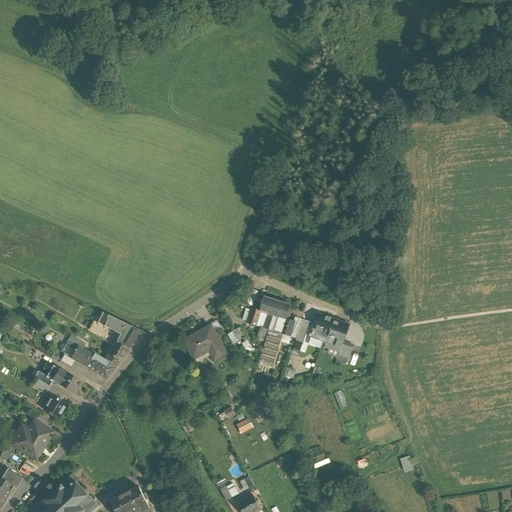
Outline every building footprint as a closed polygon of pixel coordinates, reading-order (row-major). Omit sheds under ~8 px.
[(248,300),(253,302),(258,292),(253,289),(248,300)] [(278,301),(264,297),(260,311),(268,314),(273,315),(278,301)] [(291,305),(278,301),(273,315),(279,317),(287,320),(287,319),(291,305)] [(260,311),(252,308),(248,323),(255,326),(260,311)] [(109,315),(102,312),(97,323),(103,326),(109,315)] [(273,315),(268,314),(264,328),(269,330),(273,315)] [(334,319),(319,314),(311,337),(326,342),(334,319)] [(141,330),(109,315),(103,326),(121,334),(117,341),(129,349),(141,330)] [(279,317),(273,315),(269,330),(274,331),(279,317)] [(294,321),(287,319),(287,320),(282,334),(289,336),(292,328),(294,321)] [(326,342),(325,346),(340,351),(343,342),(345,339),(344,339),(349,325),(350,325),(334,319),(326,342)] [(296,339),(293,347),(300,349),(302,344),(303,344),(310,322),(302,320),(299,330),(296,339)] [(211,325),(200,331),(200,333),(184,342),(193,358),(209,349),(212,354),(211,355),(214,361),(227,354),(211,325)] [(299,330),(292,328),(289,336),(296,339),(299,330)] [(85,343),(77,339),(76,341),(75,340),(72,344),(77,346),(82,349),(85,343)] [(247,340),(242,342),(247,351),(252,349),(247,340)] [(113,347),(108,354),(105,360),(116,366),(129,349),(117,341),(113,347)] [(353,346),(343,342),(340,351),(338,358),(347,362),(353,346)] [(64,354),(70,358),(77,346),(72,344),(71,343),(68,347),(64,354)] [(109,344),(105,350),(107,352),(106,353),(108,354),(113,347),(109,344)] [(77,346),(70,358),(90,369),(96,358),(82,349),(77,346)] [(96,358),(90,369),(106,379),(116,366),(105,360),(104,362),(96,358)] [(46,376),(53,381),(53,382),(57,384),(58,382),(64,372),(53,366),(46,376)] [(46,376),(38,371),(34,377),(38,380),(50,387),(53,382),(53,381),(46,376)] [(64,372),(58,382),(57,384),(73,394),(81,381),(64,372)] [(50,387),(38,380),(34,385),(46,392),(47,392),(50,387)] [(67,403),(52,394),(47,402),(50,403),(45,410),(59,418),(67,403)] [(227,418),(235,415),(232,406),(224,409),(227,418)] [(54,423),(38,414),(34,422),(49,431),(54,423)] [(240,433),(253,427),(249,418),(236,424),(240,433)] [(49,431),(34,422),(25,436),(19,432),(11,444),(36,459),(51,432),(49,431)] [(410,455),(401,458),(404,471),(413,468),(410,455)] [(0,478),(0,504),(12,487),(15,489),(22,479),(6,469),(0,478)] [(73,473),(60,484),(61,485),(44,501),(44,502),(41,505),(46,511),(44,511),(43,511),(42,511),(91,511),(98,506),(77,482),(79,480),(73,473)] [(250,476),(241,480),(246,490),(237,494),(240,498),(257,489),(250,476)] [(233,483),(228,486),(233,496),(239,493),(233,483)] [(116,511),(150,511),(149,508),(150,508),(146,500),(148,499),(145,493),(143,494),(139,487),(111,501),(116,511)] [(233,497),(227,487),(220,490),(226,501),(233,497)] [(253,495),(238,504),(242,511),(255,511),(261,509),(253,495)]
